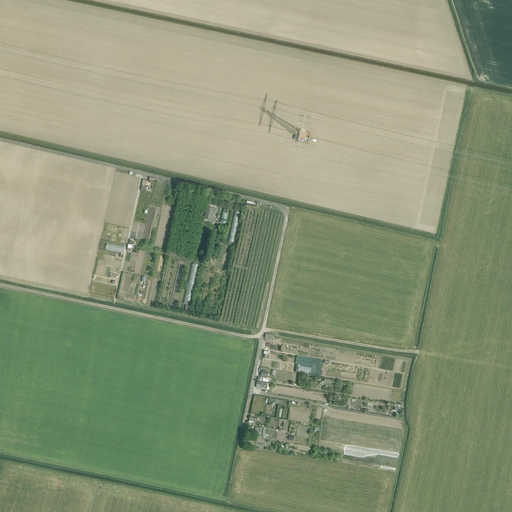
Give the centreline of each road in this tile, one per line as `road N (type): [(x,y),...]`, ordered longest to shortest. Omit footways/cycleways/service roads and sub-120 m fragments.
road 1 (track): [(239,444),(285,211),(0,139)]
road 2 (track): [(401,351),(270,329),(252,337),(0,284)]
